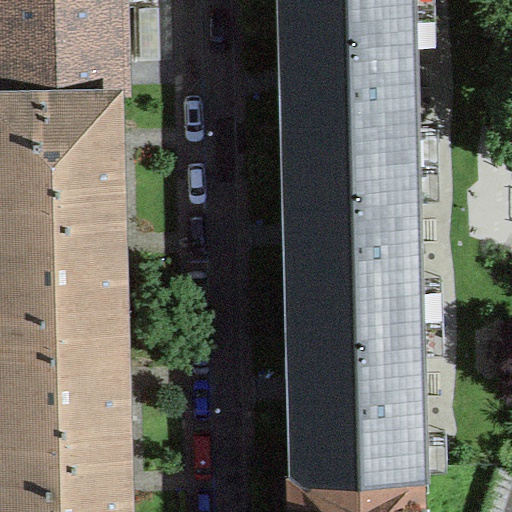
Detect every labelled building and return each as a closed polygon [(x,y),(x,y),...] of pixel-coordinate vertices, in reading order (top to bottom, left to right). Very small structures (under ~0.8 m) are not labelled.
[(0,0),(0,85),(115,83),(124,82),(121,0),(0,0)] [(291,155),(412,152),(407,0),(322,0),(287,1),(288,57),(291,155)] [(0,189),(118,188),(121,188),(120,163),(117,163),(116,128),(115,83),(0,85),(0,189)] [(293,224),(295,310),(416,306),(412,152),(291,155),(293,224)] [(0,324),(121,323),(124,322),(124,295),(120,295),(119,246),(118,188),(0,189),(0,324)] [(416,306),(295,310),(296,374),(299,464),(416,461),(420,461),(416,306)] [(0,428),(124,427),(127,427),(126,402),(123,402),(122,367),(121,323),(0,324),(0,428)] [(125,511),(125,482),(124,427),(0,428),(0,511),(125,511)] [(417,511),(416,461),(299,464),(294,464),(294,511),(417,511)]
